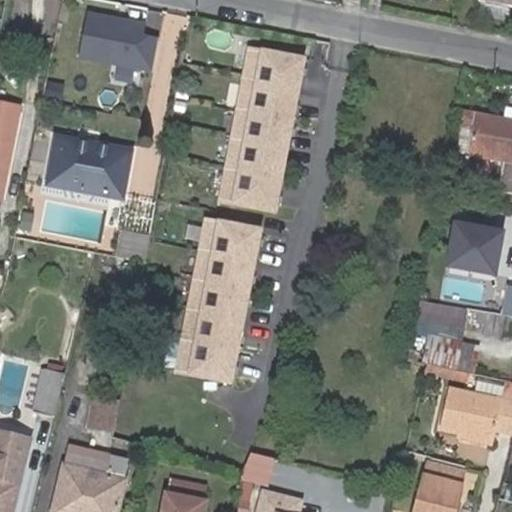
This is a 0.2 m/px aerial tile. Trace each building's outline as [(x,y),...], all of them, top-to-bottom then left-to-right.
[(511,0),(476,0),(476,2),(511,8),(511,0)] [(141,20),(83,10),(74,60),(147,73),(153,41),(138,39),(141,20)] [(298,59),(244,49),(215,202),(270,213),(298,59)] [(0,181),(16,109),(0,105),(0,181)] [(476,116),(460,112),(452,148),(467,152),(472,134),(476,116)] [(511,129),(501,127),(502,118),(476,112),(476,116),(472,134),(467,152),(467,153),(500,161),(493,192),(511,196),(511,129)] [(511,120),(502,118),(501,127),(511,129),(511,120)] [(130,151),(57,137),(47,185),(120,200),(130,151)] [(257,231),(202,220),(174,374),(228,384),(257,231)] [(501,232),(449,222),(440,272),(491,282),(501,232)] [(115,258),(144,263),(148,237),(122,234),(115,258)] [(451,277),(448,293),(477,298),(480,282),(451,277)] [(507,323),(486,318),(482,335),(504,340),(507,323)] [(426,340),(421,363),(470,373),(475,350),(426,340)] [(436,368),(424,366),(421,379),(433,382),(434,376),(436,368)] [(453,371),(436,368),(434,376),(451,380),(453,371)] [(54,416),(64,375),(41,369),(32,411),(54,416)] [(453,371),(451,380),(462,382),(464,374),(453,371)] [(471,399),(497,405),(501,391),(475,383),(471,399)] [(500,431),(511,433),(511,385),(506,408),(497,405),(471,399),(444,392),(436,430),(456,434),(463,435),(490,441),(493,430),(500,431)] [(112,433),(118,405),(94,399),(88,428),(112,433)] [(0,511),(13,511),(32,439),(0,430),(0,511)] [(489,446),(490,441),(463,435),(456,434),(454,440),(458,440),(489,446)] [(52,511),(116,511),(124,481),(120,481),(126,461),(68,446),(52,511)] [(273,460),(248,454),(240,472),(238,481),(267,487),(273,460)] [(464,468),(421,457),(417,470),(460,482),(464,468)] [(450,511),(452,504),(457,487),(422,477),(412,511),(450,511)] [(256,511),(302,511),(306,500),(262,489),(256,511)] [(511,494),(503,492),(500,502),(511,504),(511,494)] [(163,497),(160,511),(200,511),(202,505),(163,497)]
